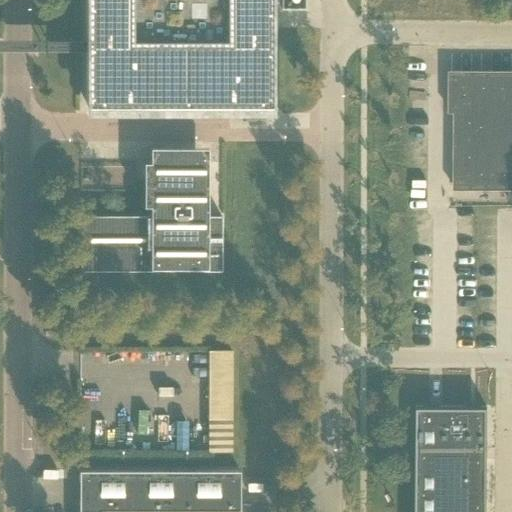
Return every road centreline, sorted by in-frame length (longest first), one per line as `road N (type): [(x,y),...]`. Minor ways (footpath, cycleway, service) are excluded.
road 1 (unclassified): [(330,511),(332,35),(511,36)]
road 2 (unclassified): [(16,511),(19,0)]
